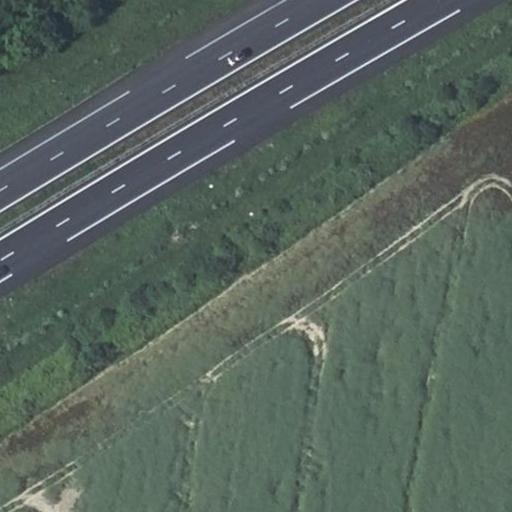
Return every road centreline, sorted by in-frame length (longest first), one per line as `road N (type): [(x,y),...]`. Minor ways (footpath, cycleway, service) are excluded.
road 1 (motorway): [(0,261),(442,0)]
road 2 (motorway): [(323,0),(0,191)]
